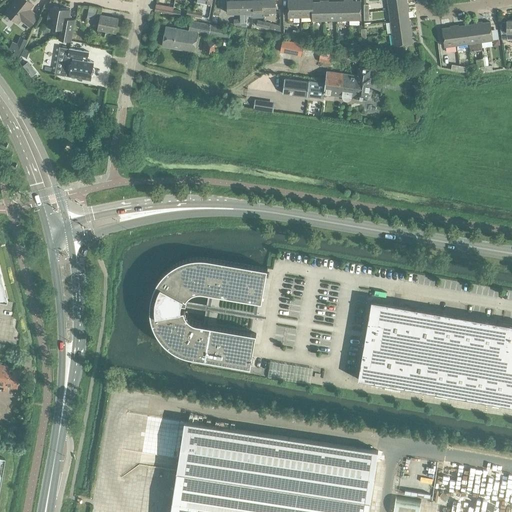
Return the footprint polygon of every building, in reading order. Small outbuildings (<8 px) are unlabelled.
[(33,12),(32,13),(29,10),(34,4),(28,0),(16,0),(6,13),(19,23),(21,19),(30,26),(38,16),(33,12)] [(228,13),(240,13),(239,0),(232,0),(228,0),(228,13)] [(239,0),(240,13),(240,19),(240,25),(246,25),(246,12),(252,12),(251,0),(239,0)] [(251,0),(252,12),(264,12),(263,0),(251,0)] [(263,0),(264,12),(264,15),(270,15),(269,12),(276,12),(275,0),(263,0)] [(287,0),(288,17),(300,17),(299,0),(287,0)] [(299,0),(300,17),(312,17),(312,2),(313,2),(312,0),(299,0)] [(387,0),(389,9),(407,7),(406,0),(387,0)] [(336,1),(324,2),(325,20),(337,20),(336,1)] [(348,1),(336,1),(337,20),(349,20),(348,1)] [(361,1),(348,1),(349,20),(361,20),(361,1)] [(312,2),(312,17),(312,21),(325,20),(324,2),(313,2),(312,2)] [(68,19),(70,10),(68,10),(68,8),(61,7),(61,8),(52,7),(51,13),(49,13),(48,19),(50,20),(49,26),(62,28),(60,39),(71,41),(75,20),(68,19)] [(79,7),(78,14),(85,15),(86,9),(79,7)] [(389,9),(390,21),(409,19),(407,7),(389,9)] [(98,30),(116,33),(119,18),(101,15),(98,30)] [(390,21),(392,33),(411,31),(409,19),(390,21)] [(511,19),(507,20),(507,22),(499,22),(502,39),(507,39),(511,38),(511,19)] [(229,38),(231,28),(191,20),(189,30),(166,26),(163,46),(195,52),(199,32),(229,38)] [(490,22),(478,23),(481,42),(493,40),(490,22)] [(478,23),(466,25),(469,43),(481,42),(478,23)] [(466,25),(454,26),(457,45),(469,43),(466,25)] [(457,45),(454,26),(442,28),(445,47),(457,45)] [(411,31),(392,33),(394,45),(412,43),(411,31)] [(283,40),(280,52),(301,56),(303,44),(283,40)] [(13,41),(9,49),(20,54),(24,47),(13,41)] [(322,45),(319,61),(331,64),(334,47),(322,45)] [(89,52),(69,48),(68,56),(65,56),(62,75),(69,76),(91,80),(94,62),(88,61),(89,52)] [(28,62),(23,66),(32,76),(37,73),(28,62)] [(370,71),(359,69),(358,76),(357,85),(325,81),(324,94),(343,96),(343,98),(344,100),(346,101),(348,101),(349,100),(351,99),(352,97),(367,99),(371,77),(369,77),(370,71)] [(327,71),(325,81),(357,85),(358,76),(359,69),(358,75),(327,71)] [(285,78),(283,93),(308,96),(310,81),(285,78)] [(418,106),(422,84),(412,83),(408,105),(418,106)] [(273,113),(273,111),(275,103),(255,100),(253,110),(273,113)] [(153,325),(155,329),(157,332),(158,335),(161,338),(163,341),(165,343),(168,346),(176,351),(186,356),(189,356),(250,368),(256,334),(196,323),(192,321),(188,318),(185,315),(184,310),(181,309),(181,307),(185,308),(186,302),(182,301),(183,299),(185,300),(188,296),(192,293),(197,291),(202,291),(261,302),(267,268),(203,257),(193,258),(183,260),(179,262),(176,263),(173,265),(170,267),(168,269),(165,272),(162,275),(159,279),(156,283),(155,286),(154,287),(153,291),(152,295),(151,299),(150,301),(150,305),(150,309),(150,310),(150,312),(151,316),(152,320),(153,325)] [(511,325),(371,301),(358,380),(511,406),(511,325)] [(3,391),(9,392),(10,386),(17,387),(20,369),(8,367),(8,366),(0,364),(0,385),(4,386),(3,391)] [(369,511),(378,451),(185,421),(170,511),(369,511)] [(394,495),(391,511),(416,511),(419,499),(394,495)]
